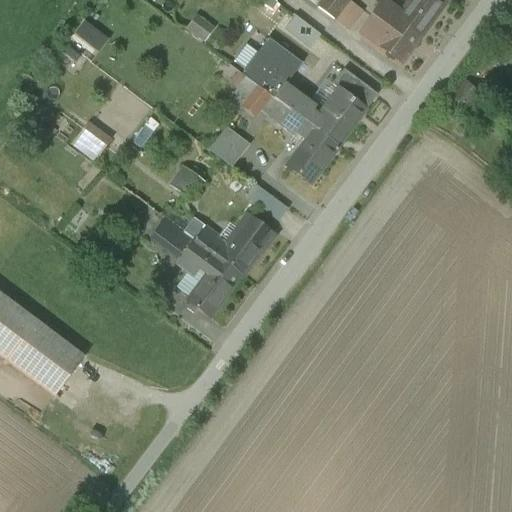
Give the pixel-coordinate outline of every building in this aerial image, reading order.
[(348,2),(345,0),(324,0),(317,9),(334,21),(348,2)] [(438,0),(409,0),(410,1),(400,15),(394,24),(418,42),(418,41),(445,5),(438,0)] [(348,2),(334,21),(346,31),(361,12),(348,2)] [(400,15),(384,3),(383,4),(378,4),(372,12),(373,17),(360,34),(402,65),(419,42),(418,41),(418,42),(394,24),(400,15)] [(366,112),(338,92),(324,111),(327,113),(321,122),(310,114),(314,110),(284,88),(292,78),(291,78),(308,53),(279,31),(290,16),(279,8),(249,49),(259,57),(243,79),(245,80),(270,99),(277,105),(337,149),(366,112)] [(206,43),(218,27),(199,14),(187,29),(206,43)] [(377,97),(343,72),(332,87),(338,92),(366,112),(377,97)] [(468,79),(455,94),(470,108),(483,93),(468,79)] [(270,99),(245,80),(230,101),(254,120),(270,99)] [(337,149),(277,105),(267,118),(293,138),(296,135),(305,142),(286,168),(310,186),(337,149)] [(97,164),(115,139),(91,122),(73,146),(97,164)] [(229,126),(211,149),(235,167),(253,144),(229,126)] [(171,183),(193,201),(207,182),(185,165),(171,183)] [(247,200),(281,223),(291,208),(257,185),(247,200)] [(195,243),(242,278),(272,239),(248,221),(226,250),(215,241),(217,238),(195,222),(185,235),(195,243)] [(210,321),(242,278),(195,243),(177,267),(189,275),(197,274),(198,272),(205,277),(186,303),(210,321)] [(0,354),(49,392),(81,350),(0,288),(0,354)]
